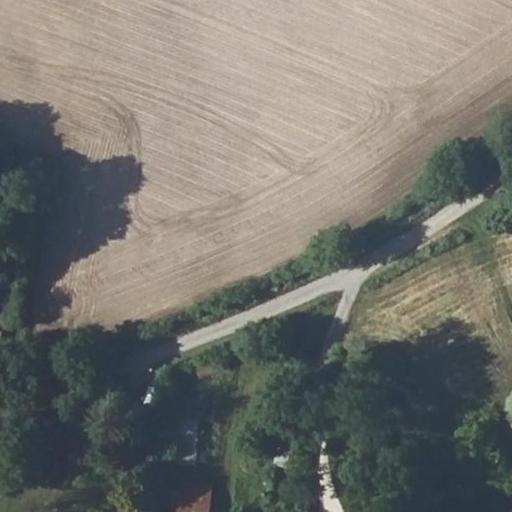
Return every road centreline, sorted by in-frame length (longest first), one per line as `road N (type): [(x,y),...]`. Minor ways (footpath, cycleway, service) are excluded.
road 1 (unclassified): [(511,194),(239,325),(0,402)]
road 2 (track): [(355,275),(322,402),(328,511)]
